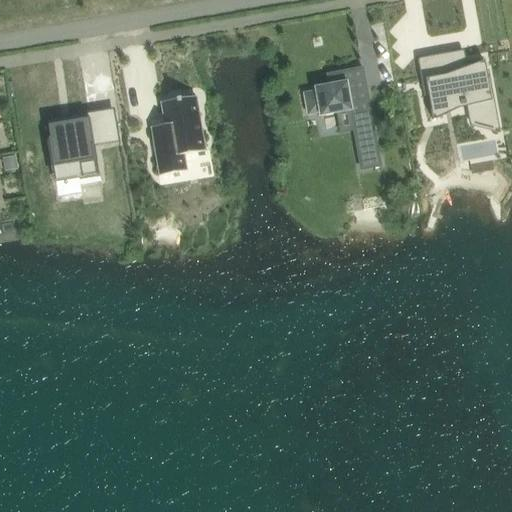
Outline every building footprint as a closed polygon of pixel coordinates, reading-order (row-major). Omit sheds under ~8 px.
[(469,21),(472,41),(492,39),(489,19),(469,21)] [(431,60),(433,75),(423,77),(425,88),(428,88),(432,106),(431,106),(433,117),(435,116),(433,106),(460,101),(460,103),(466,102),(465,100),(473,99),(476,112),(492,109),(488,89),(491,89),(488,71),(482,72),(482,68),(485,68),(483,58),(479,59),(480,67),(464,70),(463,62),(464,61),(463,60),(457,61),(457,62),(447,63),(444,47),(443,48),(444,57),(431,60)] [(374,168),(381,167),(363,69),(337,74),(337,76),(330,78),(330,75),(328,76),(330,86),(316,89),(317,95),(305,97),(309,119),(321,117),(322,120),(338,117),(352,114),(355,133),(355,135),(360,158),(362,170),(374,168)] [(202,153),(193,98),(159,104),(163,126),(149,129),(157,177),(184,172),(181,156),(202,153)] [(94,143),(90,119),(48,126),(51,139),(49,139),(54,168),(82,164),(84,177),(102,174),(97,142),(94,143)]
